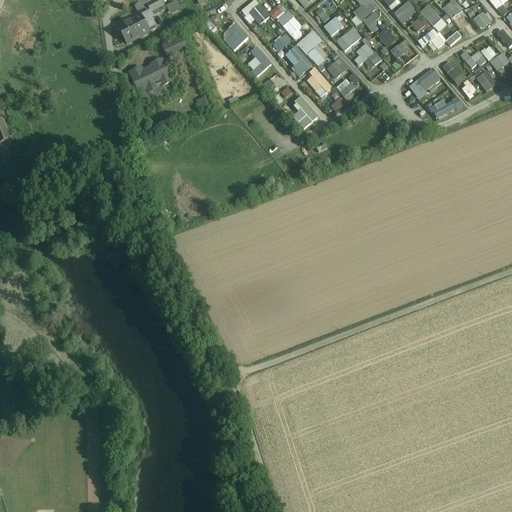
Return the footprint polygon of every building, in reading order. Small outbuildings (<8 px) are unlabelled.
[(161,0),(160,0),(148,7),(151,14),(153,18),(167,11),(161,0)] [(251,24),(255,21),(260,26),(271,17),(256,0),(255,0),(241,12),(251,24)] [(363,8),(350,18),(357,26),(378,9),(370,0),(356,0),(357,0),(363,8)] [(383,0),(392,11),(402,2),(400,0),(383,0)] [(490,0),(503,16),(509,12),(503,4),(507,0),(490,0)] [(461,11),(452,1),(443,8),(451,19),(461,11)] [(178,2),(167,6),(170,16),(182,12),(178,2)] [(403,25),(418,13),(409,2),(394,14),(403,25)] [(299,30),(302,27),(281,4),(271,13),(297,41),(303,35),(299,30)] [(420,13),(440,33),(448,25),(428,5),(420,13)] [(322,8),(316,13),(324,23),(330,18),(322,8)] [(373,34),(378,29),(374,24),(381,18),(376,12),(363,22),(373,34)] [(481,30),(491,23),(484,12),(474,18),(481,30)] [(151,14),(143,18),(146,24),(152,22),(155,20),(153,18),(151,14)] [(324,27),(332,37),(344,28),(339,22),(344,18),(341,14),(324,27)] [(455,21),(467,33),(473,28),(461,16),(455,21)] [(213,26),(220,24),(217,17),(211,19),(213,26)] [(143,18),(119,30),(127,46),(157,31),(152,22),(146,24),(143,18)] [(413,26),(422,35),(429,27),(420,18),(413,26)] [(236,24),(230,29),(234,34),(225,43),(234,53),(250,38),(236,24)] [(354,28),(337,44),(346,53),(362,37),(354,28)] [(387,28),(378,36),(388,48),(397,40),(387,28)] [(435,30),(419,41),(423,47),(428,44),(434,52),(445,45),(435,30)] [(326,61),(315,49),(323,41),(313,31),(298,45),(318,67),(326,61)] [(458,33),(446,41),(450,47),(462,38),(458,33)] [(273,45),(280,53),(290,43),(283,36),(273,45)] [(495,43),(500,52),(509,47),(504,38),(495,43)] [(182,39),(164,48),(170,59),(188,51),(182,39)] [(404,49),(410,45),(407,41),(391,50),(397,59),(406,53),(404,49)] [(368,43),(357,53),(360,57),(356,60),(360,65),(364,62),(371,70),(382,60),(368,43)] [(488,46),(481,53),(490,61),(497,54),(488,46)] [(251,72),(256,78),(273,65),(258,47),(251,53),(260,65),(251,72)] [(295,66),(291,70),(300,78),(313,66),(295,47),(285,56),(295,66)] [(466,52),(461,56),(472,69),(477,65),(466,52)] [(473,57),(479,67),(487,62),(480,52),(473,57)] [(497,72),(510,62),(503,53),(490,63),(497,72)] [(340,58),(327,70),(336,80),(349,68),(340,58)] [(256,61),(250,66),(253,70),(259,64),(256,61)] [(454,82),(456,81),(459,85),(467,79),(452,61),(443,68),(454,82)] [(154,70),(149,72),(149,71),(143,74),(142,71),(132,76),(141,94),(147,91),(149,95),(158,90),(158,89),(162,87),(163,88),(173,83),(169,74),(170,73),(167,68),(166,68),(163,62),(152,67),(154,70)] [(311,78),(307,82),(321,99),(333,89),(316,69),(308,75),(311,78)] [(419,99),(442,81),(432,69),(409,87),(419,99)] [(486,93),(497,85),(487,71),(476,78),(486,93)] [(357,87),(362,82),(354,73),(349,78),(357,87)] [(345,98),(356,88),(348,79),(337,88),(345,98)] [(264,85),(273,95),(279,90),(271,80),(264,85)] [(470,82),(461,88),(469,98),(478,91),(470,82)] [(289,87),(282,93),(287,99),(293,93),(289,87)] [(209,101),(202,103),(205,110),(212,107),(210,103),(213,102),(212,98),(208,99),(209,101)] [(293,106),(298,112),(292,118),(304,131),(319,117),(301,98),(293,106)] [(342,98),(331,106),(336,112),(346,104),(342,98)] [(445,104),(444,102),(430,107),(435,119),(462,109),(459,99),(445,104)] [(2,120),(0,120),(0,145),(10,141),(2,120)]
